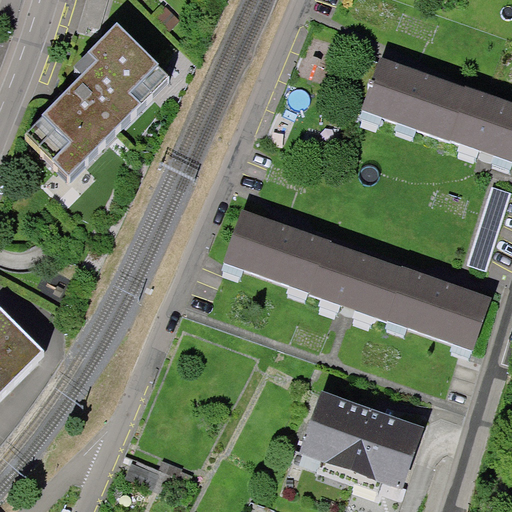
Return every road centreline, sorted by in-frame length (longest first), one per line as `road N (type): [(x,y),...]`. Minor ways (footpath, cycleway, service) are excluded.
road 1 (residential): [(101,460),(304,0)]
road 2 (residential): [(459,511),(511,319)]
road 3 (unclassified): [(0,129),(42,0)]
